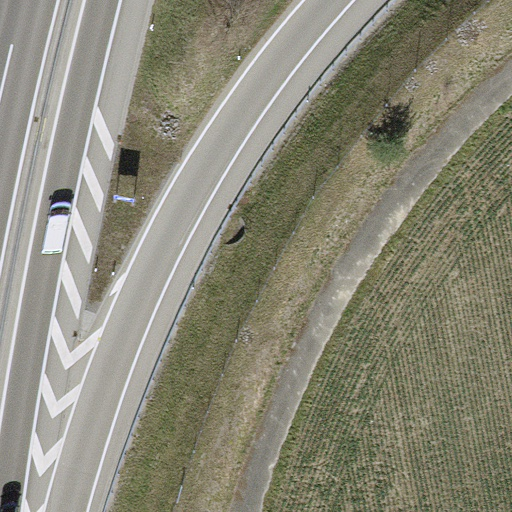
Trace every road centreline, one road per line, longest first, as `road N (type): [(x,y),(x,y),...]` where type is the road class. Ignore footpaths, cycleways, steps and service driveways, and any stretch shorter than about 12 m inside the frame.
road 1 (trunk): [(69,511),(126,333),(187,199),(269,76),(332,0)]
road 2 (trunk): [(8,511),(43,286),(107,0)]
road 3 (track): [(254,511),(286,412),(336,307),(402,206),(511,86)]
